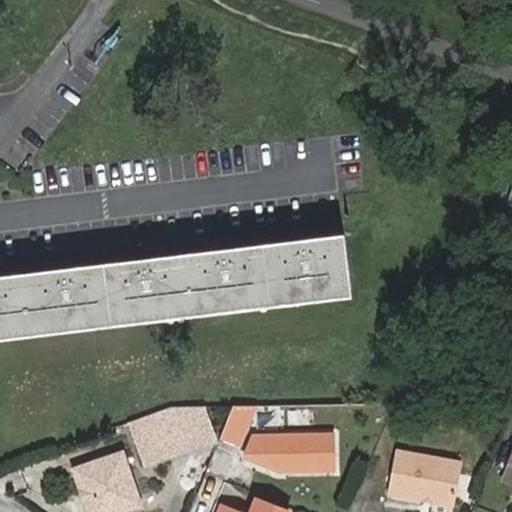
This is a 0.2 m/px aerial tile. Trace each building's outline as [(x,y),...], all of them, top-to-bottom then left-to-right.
[(153,275),(151,260),(56,271),(58,287),(0,293),(0,323),(62,316),(63,326),(158,314),(157,304),(221,296),(222,306),(317,295),(316,285),(351,281),(347,251),(312,256),(310,240),(216,252),(217,267),(153,275)] [(218,439),(207,409),(177,410),(177,411),(175,412),(174,412),(172,411),(129,425),(146,467),(218,439)] [(334,435),(255,438),(246,458),(273,469),(288,468),(288,472),(335,471),(334,435)] [(64,468),(78,511),(131,511),(141,509),(121,449),(64,468)] [(462,462),(397,451),(390,494),(455,505),(462,462)] [(511,453),(502,479),(511,482),(511,453)] [(291,511),(258,498),(252,511),(237,511),(222,506),(219,511),(291,511)]
